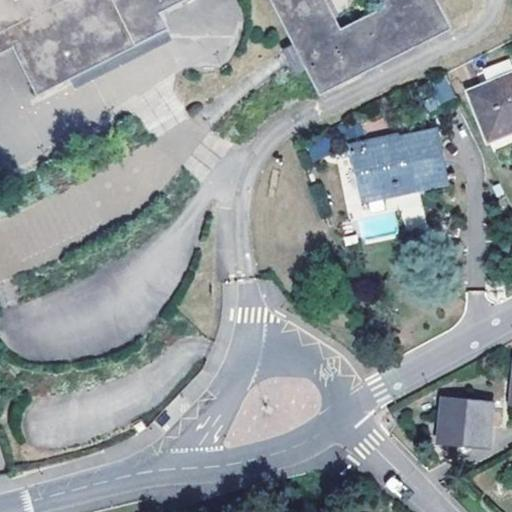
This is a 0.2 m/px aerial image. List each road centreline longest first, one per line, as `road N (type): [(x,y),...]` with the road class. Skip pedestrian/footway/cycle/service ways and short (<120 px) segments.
road 1 (tertiary): [(0,508),(141,471),(279,452),(348,415)]
road 2 (residential): [(348,415),(379,389),(511,318)]
road 3 (residential): [(439,511),(348,415)]
